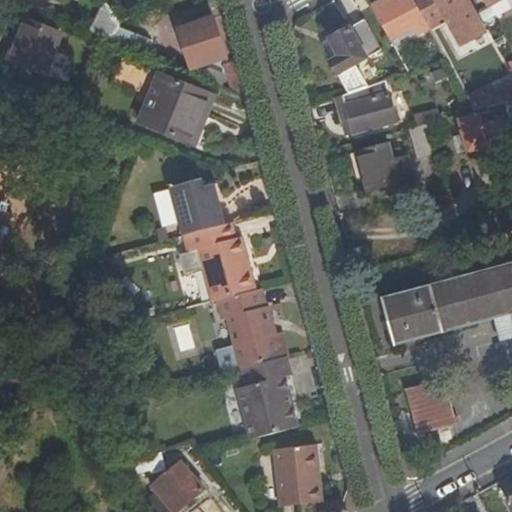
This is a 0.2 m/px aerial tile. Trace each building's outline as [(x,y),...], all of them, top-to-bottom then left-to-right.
[(390,0),(384,0),(372,7),(390,39),(414,27),(417,33),(429,27),(414,0),(400,0),(393,4),(390,0)] [(483,33),(465,0),(433,0),(460,47),(474,40),(473,39),(483,33)] [(99,37),(102,38),(113,42),(119,28),(121,22),(114,15),(99,37)] [(213,18),(178,30),(192,70),(226,58),(213,18)] [(62,34),(26,20),(10,60),(46,74),(62,34)] [(349,95),(367,88),(355,66),(381,52),(364,21),(330,40),(339,58),(331,63),(349,95)] [(119,28),(113,42),(143,55),(149,40),(119,28)] [(85,42),(98,48),(102,38),(99,37),(89,33),(85,42)] [(232,91),(245,97),(235,60),(225,64),(232,91)] [(137,84),(152,91),(139,123),(193,145),(200,129),(196,127),(208,97),(143,69),(137,84)] [(205,71),(202,79),(221,86),(223,81),(221,75),(208,70),(205,71)] [(349,95),(343,96),(353,135),(396,124),(385,82),(367,88),(349,95)] [(497,107),(505,105),(511,103),(511,87),(489,93),(497,107)] [(100,107),(95,121),(129,135),(132,127),(126,124),(129,119),(134,121),(142,103),(105,88),(98,106),(100,107)] [(497,107),(495,108),(497,115),(508,112),(505,105),(497,107)] [(503,122),(486,127),(482,128),(481,123),(479,117),(459,122),(467,154),(509,143),(503,122)] [(414,140),(432,136),(429,125),(411,129),(414,140)] [(414,181),(408,159),(394,163),(390,146),(358,154),(368,193),(414,181)] [(170,188),(183,235),(187,234),(224,224),(213,183),(203,186),(201,179),(170,188)] [(286,250),(275,211),(256,216),(267,255),(286,250)] [(199,248),(213,301),(218,300),(255,290),(249,269),(244,271),(240,256),(245,255),(241,237),(236,238),(231,222),(224,224),(187,234),(191,250),(199,248)] [(249,269),(245,255),(240,256),(244,271),(249,269)] [(511,262),(432,285),(432,283),(430,284),(430,286),(384,298),(384,295),(381,296),(395,346),(398,346),(397,343),(443,330),(443,333),(446,333),(445,330),(511,311),(511,262)] [(218,300),(222,317),(263,309),(263,307),(265,306),(260,288),(255,290),(218,300)] [(263,309),(222,317),(222,319),(226,318),(234,348),(239,367),(286,354),(281,330),(269,333),(263,309)] [(216,373),(239,367),(234,348),(211,354),(216,373)] [(286,354),(239,367),(242,380),(233,382),(246,429),(295,417),(283,369),(289,368),(286,354)] [(421,434),(459,423),(446,380),(408,391),(421,434)] [(295,417),(246,429),(247,433),(296,420),(295,417)] [(280,509),(327,508),(325,447),(278,448),(280,509)] [(156,491),(146,500),(154,511),(176,511),(204,488),(182,462),(152,486),(156,491)]
